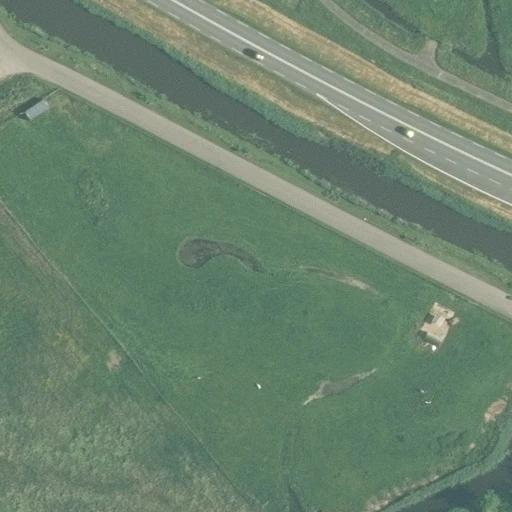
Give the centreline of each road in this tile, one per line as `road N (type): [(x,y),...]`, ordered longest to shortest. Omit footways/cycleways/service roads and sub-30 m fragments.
road 1 (unclassified): [(0,40),(511,308)]
road 2 (primary): [(511,176),(172,0)]
road 3 (track): [(511,111),(421,70),(324,0)]
